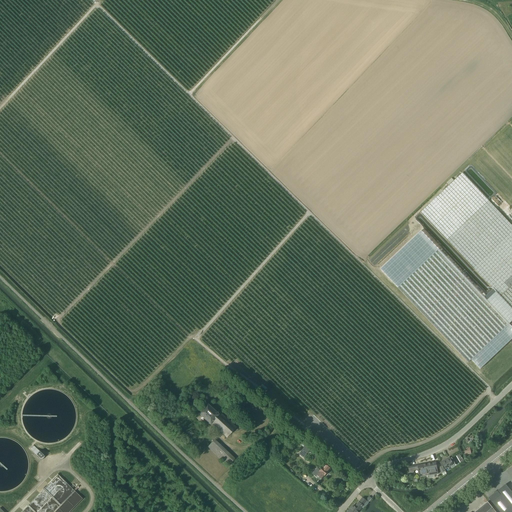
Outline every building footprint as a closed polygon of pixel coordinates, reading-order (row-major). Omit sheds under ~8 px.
[(421,212),(496,292),(511,308),(511,225),(462,173),(421,212)] [(439,248),(398,288),(468,362),(511,320),(511,308),(496,292),(488,299),(439,248)] [(207,403),(198,413),(210,424),(211,423),(227,438),(236,427),(220,412),(218,410),(216,412),(207,403)] [(207,448),(228,467),(235,458),(214,439),(207,448)] [(36,455),(40,451),(33,445),(30,448),(36,455)] [(45,456),(40,451),(36,455),(42,460),(45,456)] [(440,462),(444,470),(453,465),(454,466),(458,464),(453,457),(447,460),(446,459),(440,462)] [(436,462),(427,464),(429,475),(438,474),(436,462)] [(317,468),(313,474),(316,477),(316,476),(317,475),(322,479),(331,468),(326,464),(320,471),(317,468)] [(429,475),(427,464),(413,467),(413,470),(419,469),(420,477),(429,475)] [(69,511),(83,499),(58,474),(21,511),(69,511)] [(497,491),(488,498),(492,502),(499,511),(511,511),(511,491),(506,484),(497,491)] [(353,505),(349,511),(350,511),(357,511),(363,505),(365,507),(368,502),(363,498),(359,502),(355,507),(353,505)] [(496,511),(489,503),(488,502),(475,511),(496,511)]
